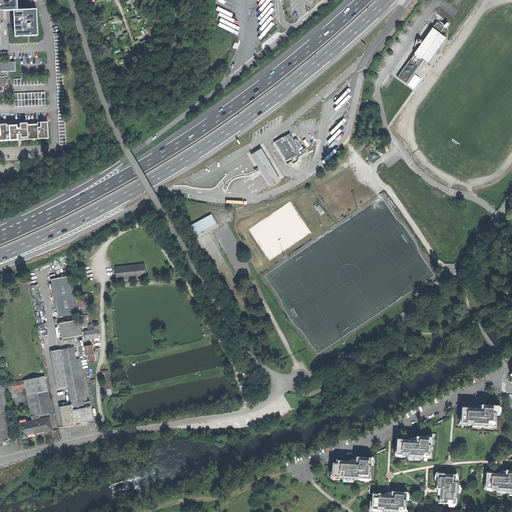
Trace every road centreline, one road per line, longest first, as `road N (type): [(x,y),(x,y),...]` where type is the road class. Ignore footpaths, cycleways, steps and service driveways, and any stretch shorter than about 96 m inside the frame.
road 1 (trunk): [(0,256),(224,134),(386,0)]
road 2 (track): [(248,410),(186,284),(138,225),(103,247),(97,385),(108,434)]
road 3 (trunk): [(363,0),(160,156),(31,223)]
road 4 (residential): [(0,461),(239,413),(286,386)]
road 5 (trunk): [(231,77),(31,223)]
road 6 (unclassified): [(158,204),(241,348),(286,386)]
road 7 (unclassified): [(158,204),(107,111),(71,0)]
road 8 (trunk): [(0,266),(164,191)]
road 9 (track): [(328,366),(393,326),(454,270)]
